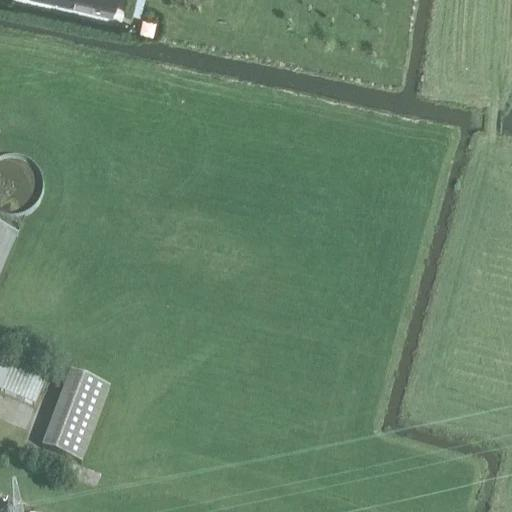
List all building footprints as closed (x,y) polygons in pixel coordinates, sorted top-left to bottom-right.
[(60,0),(113,12),(115,0),(60,0)] [(136,0),(133,14),(141,15),(144,0),(136,0)] [(35,180),(35,179),(34,173),(33,168),(31,164),(27,159),(23,156),(18,153),(12,151),(6,150),(0,151),(0,207),(7,208),(12,207),(18,205),(22,203),(27,199),(31,194),(33,190),(34,186),(35,180)] [(0,275),(17,236),(0,228),(0,275)] [(0,392),(34,407),(47,377),(12,362),(8,370),(0,366),(0,392)] [(42,451),(81,466),(109,390),(71,376),(42,451)]
